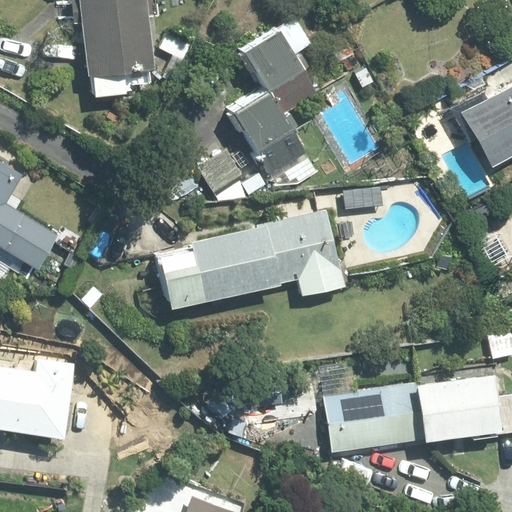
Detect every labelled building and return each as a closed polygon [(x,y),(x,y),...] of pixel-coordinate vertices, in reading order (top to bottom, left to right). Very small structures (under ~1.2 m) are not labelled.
[(126,86),(124,66),(144,63),(136,0),(68,0),(76,71),(82,70),(84,91),(126,86)] [(301,149),(278,111),(310,92),(286,51),(304,40),(287,12),(233,44),(257,85),(225,104),(264,171),(301,149)] [(369,80),(361,65),(350,70),(358,86),(369,80)] [(498,163),(511,155),(511,86),(494,96),(490,90),(455,109),(475,144),(484,139),(498,163)] [(0,158),(0,249),(28,267),(48,236),(1,205),(0,206),(0,199),(19,171),(0,158)] [(338,283),(322,207),(179,238),(181,246),(148,252),(159,304),(293,276),(296,291),(338,283)] [(502,272),(511,269),(509,261),(499,264),(502,272)] [(0,426),(50,434),(60,359),(24,353),(22,366),(0,363),(0,426)] [(416,382),(424,438),(495,429),(495,432),(511,430),(511,393),(492,396),(489,372),(416,382)] [(331,452),(424,438),(416,382),(324,394),(331,452)] [(234,511),(235,511),(187,492),(179,511),(125,511),(124,511),(234,511)]
